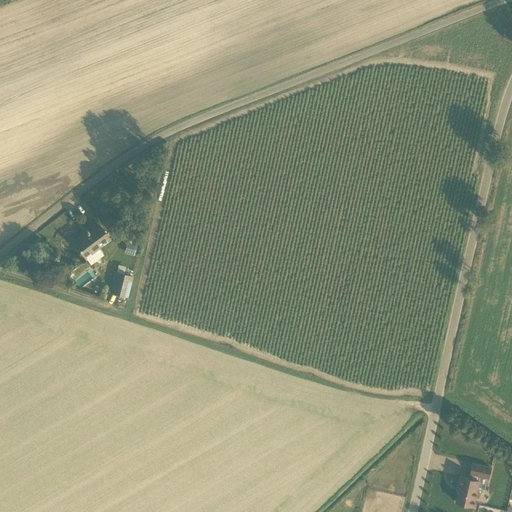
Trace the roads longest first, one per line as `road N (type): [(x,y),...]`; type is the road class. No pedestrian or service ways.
road 1 (unclassified): [(0,254),(135,146),(511,0)]
road 2 (track): [(0,268),(265,365),(438,413)]
road 3 (unclassified): [(415,511),(511,105)]
